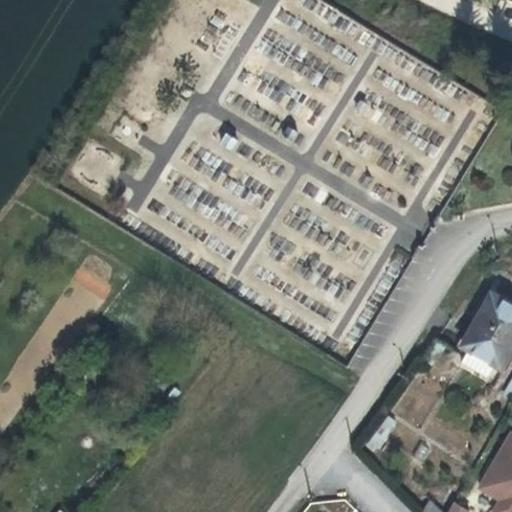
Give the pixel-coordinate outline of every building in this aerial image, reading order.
[(79,268),(73,280),(104,296),(110,284),(79,268)] [(511,312),(489,299),(460,350),(466,354),(492,369),(498,373),(511,349),(511,312)] [(466,354),(460,364),(486,379),(492,369),(466,354)] [(376,416),(362,446),(379,454),(392,424),(376,416)] [(511,511),(511,437),(503,433),(471,489),(492,501),(485,511),(511,511)] [(421,511),(443,511),(444,510),(428,501),(421,511)] [(445,511),(469,511),(470,511),(452,501),(445,511)]
